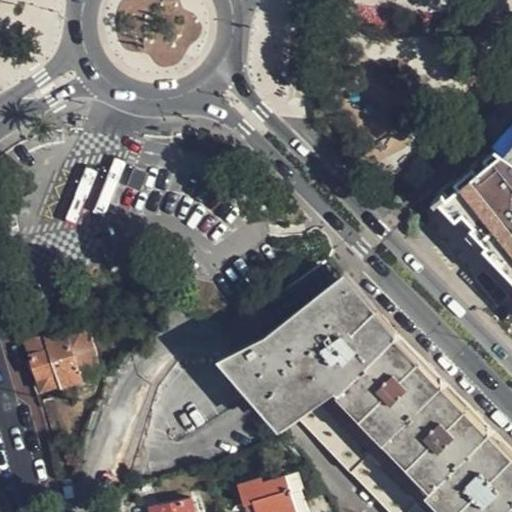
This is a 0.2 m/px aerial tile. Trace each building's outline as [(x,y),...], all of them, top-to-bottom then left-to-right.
[(511,123),(499,145),(511,153),(511,123)] [(511,153),(499,145),(441,193),(511,267),(511,153)] [(149,171),(135,167),(129,184),(143,189),(149,171)] [(511,511),(511,451),(343,280),(232,368),(282,424),(294,414),(390,511),(511,511)] [(83,371),(95,367),(100,365),(86,322),(26,341),(43,390),(86,377),(83,371)] [(96,374),(95,367),(83,371),(86,377),(96,374)] [(254,502),(257,511),(298,511),(286,475),(263,482),(262,477),(238,484),(244,504),(254,502)] [(195,511),(193,500),(152,507),(152,511),(195,511)] [(246,511),(252,511),(257,511),(254,502),(244,504),(246,511)]
